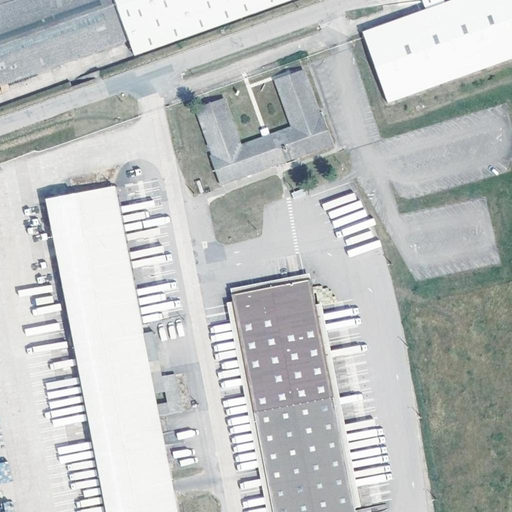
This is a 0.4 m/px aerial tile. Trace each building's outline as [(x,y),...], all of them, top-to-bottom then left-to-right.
[(0,0),(0,85),(128,40),(134,55),(291,0),(0,0)] [(511,0),(449,0),(361,32),(363,35),(387,103),(511,58),(511,0)] [(225,98),(194,108),(211,155),(207,156),(219,185),(333,144),(322,114),(320,115),(303,69),(274,80),(289,126),(242,143),(225,98)] [(125,184),(113,186),(114,195),(126,192),(125,184)] [(117,205),(129,202),(126,192),(114,195),(113,186),(46,200),(106,511),(176,511),(158,414),(181,410),(174,373),(162,375),(153,331),(142,332),(117,205)] [(153,331),(129,202),(117,205),(142,332),(153,331)] [(252,272),(256,290),(274,286),(271,269),(252,272)] [(256,290),(230,295),(272,511),(356,511),(311,278),(274,286),(256,290)]
